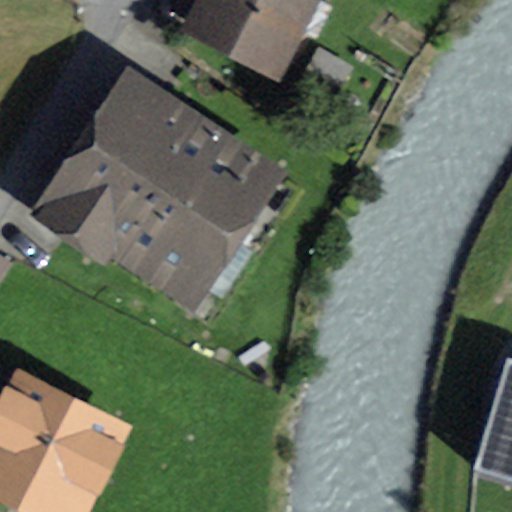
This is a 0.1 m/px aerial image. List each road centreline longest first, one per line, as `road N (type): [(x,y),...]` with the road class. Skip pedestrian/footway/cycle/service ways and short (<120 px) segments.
road 1 (track): [(511,292),(437,400),(437,511)]
road 2 (residential): [(0,181),(124,0)]
